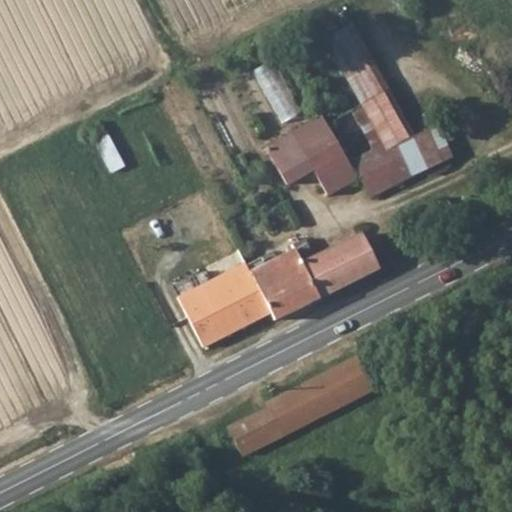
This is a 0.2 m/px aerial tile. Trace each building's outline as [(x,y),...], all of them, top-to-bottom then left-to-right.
[(271,90),(287,121),(303,112),(287,82),(271,90)] [(350,110),(369,143),(391,131),(400,126),(382,94),(350,110)] [(415,172),(448,154),(426,111),(400,126),(391,131),(415,172)] [(351,174),(323,123),(316,112),(287,128),(321,191),(351,174)] [(415,172),(391,131),(369,143),(350,154),(371,196),(415,172)] [(251,272),(271,314),(277,325),(377,269),(358,231),(349,235),(352,240),(315,257),(306,239),(293,245),(295,249),(251,272)] [(221,281),(199,292),(223,338),(271,314),(251,272),(224,286),(221,281)] [(228,427),(242,455),(354,396),(373,386),(357,353),(266,403),(267,406),(228,427)]
